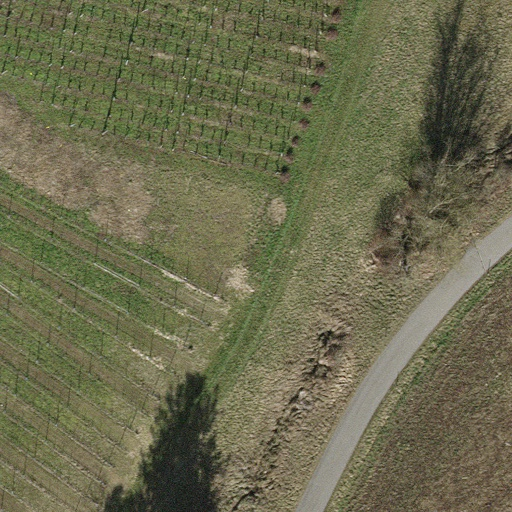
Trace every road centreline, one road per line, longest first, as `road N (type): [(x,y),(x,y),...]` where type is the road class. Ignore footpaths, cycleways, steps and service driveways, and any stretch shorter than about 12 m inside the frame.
road 1 (track): [(152,511),(266,354),(382,0)]
road 2 (track): [(319,511),(399,346),(511,229)]
